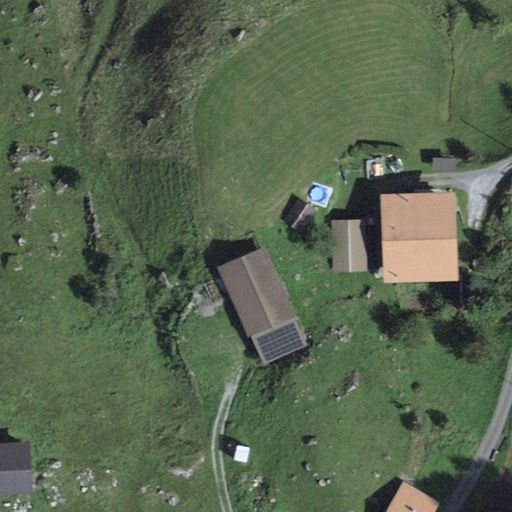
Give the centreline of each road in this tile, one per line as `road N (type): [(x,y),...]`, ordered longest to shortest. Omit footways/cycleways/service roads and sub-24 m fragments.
road 1 (track): [(238,355),(216,433),(228,511)]
road 2 (unclassified): [(449,511),(480,464),(511,374)]
